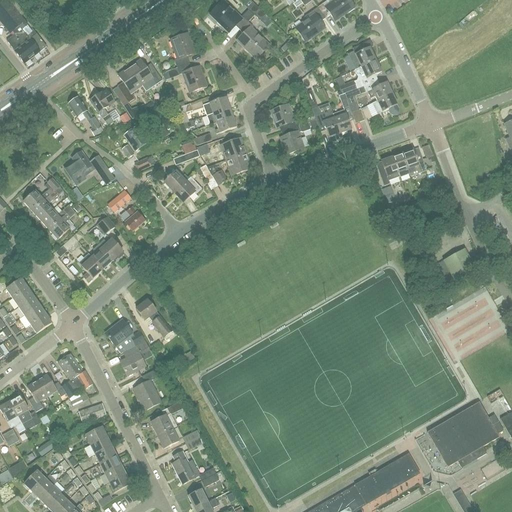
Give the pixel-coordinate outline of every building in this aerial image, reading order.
[(28,26),(6,0),(0,0),(0,22),(10,34),(12,32),(14,35),(6,42),(25,65),(47,47),(34,32),(33,33),(28,26)] [(321,13),(325,19),(330,15),(334,22),(354,8),(348,0),(327,0),(317,7),(321,13)] [(254,16),(260,10),(254,4),(248,11),(252,14),(246,20),(243,17),(241,20),(223,2),(210,15),(229,33),(235,27),(239,31),(248,22),(254,16)] [(324,28),(320,22),(325,19),(321,13),(317,7),(304,16),(307,20),(295,29),(305,42),(324,28)] [(260,10),(254,16),(260,21),(265,15),(260,10)] [(462,29),(469,23),(465,19),(458,24),(462,29)] [(248,22),(239,31),(244,35),(238,41),(256,59),(269,46),(251,29),(253,27),(248,22)] [(177,68),(189,63),(187,56),(194,54),(187,34),(170,40),(176,59),(174,60),(177,68)] [(354,71),(375,61),(370,48),(364,51),(361,45),(352,49),(353,52),(347,55),(355,70),(354,71)] [(134,64),(129,68),(135,77),(142,87),(145,92),(150,88),(156,85),(159,83),(162,81),(158,75),(154,68),(148,73),(145,68),(140,60),(134,64)] [(357,81),(339,87),(342,94),(344,94),(370,84),(367,79),(381,72),(375,61),(354,71),(357,78),(357,81)] [(192,70),(189,63),(177,68),(179,75),(182,74),(189,93),(206,87),(199,67),(192,70)] [(123,71),(117,75),(123,83),(126,88),(120,91),(124,97),(129,104),(129,103),(135,99),(131,94),(136,90),(142,87),(135,77),(129,68),(123,71)] [(377,101),(392,94),(386,83),(372,90),(372,91),(367,93),(370,99),(375,97),(377,101)] [(365,93),(363,87),(344,94),(346,100),(347,100),(365,93)] [(100,94),(90,101),(98,113),(107,126),(113,122),(108,115),(104,109),(108,106),(114,102),(106,91),(100,95),(100,94)] [(311,107),(316,105),(311,91),(305,93),(311,107)] [(338,96),(344,111),(350,109),(346,100),(344,94),(342,95),(338,96)] [(392,94),(377,101),(383,112),(388,109),(390,113),(391,115),(393,116),(395,116),(398,115),(399,113),(399,111),(399,109),(397,105),(392,94)] [(92,118),(87,111),(78,98),(68,105),(77,118),(82,115),(91,129),(89,130),(94,138),(104,132),(94,117),(92,118)] [(209,115),(229,108),(226,99),(209,104),(203,106),(206,116),(209,115)] [(193,111),(190,104),(174,110),(177,117),(193,111)] [(316,105),(311,107),(318,125),(323,123),(326,131),(328,138),(340,134),(331,111),(320,115),(316,105)] [(284,131),(298,126),(296,121),(294,122),(288,106),(271,112),(277,129),(279,128),(283,127),(284,131)] [(233,118),(229,108),(209,115),(206,116),(206,117),(207,117),(210,126),(212,125),(233,118)] [(351,113),(354,121),(355,125),(365,121),(361,109),(351,113)] [(348,123),(344,111),(333,115),(332,111),(331,111),(340,134),(351,130),(348,123)] [(305,124),(315,120),(313,114),(302,118),(305,124)] [(127,115),(120,119),(124,124),(130,120),(127,115)] [(212,125),(210,126),(216,124),(218,130),(215,131),(216,135),(219,134),(236,128),(233,118),(212,125)] [(311,127),(312,131),(315,130),(318,129),(317,124),(315,120),(309,122),(311,127)] [(185,130),(195,127),(193,121),(183,125),(185,130)] [(301,125),(298,126),(284,131),(286,137),(283,138),(281,139),(286,155),(303,149),(298,134),(301,133),(303,133),(310,130),(310,128),(308,123),(305,124),(301,125)] [(124,136),(135,152),(148,143),(136,127),(124,136)] [(212,141),(210,134),(193,140),(197,146),(212,141)] [(226,161),(246,154),(240,139),(221,146),(226,161)] [(185,156),(196,151),(194,145),(192,146),(191,143),(181,147),(185,156)] [(197,151),(200,157),(210,154),(207,145),(196,149),(197,151)] [(134,155),(127,146),(122,150),(128,159),(134,155)] [(409,175),(420,171),(421,173),(427,171),(423,159),(417,162),(413,150),(401,154),(409,175)] [(196,151),(185,156),(173,160),(175,166),(200,157),(197,151),(196,151)] [(91,167),(81,152),(71,159),(75,164),(65,171),(71,180),(81,173),(82,174),(91,167)] [(246,154),(226,161),(231,176),(251,170),(246,154)] [(409,175),(401,154),(392,158),(396,168),(399,178),(400,177),(400,178),(409,175)] [(385,174),(380,176),(384,187),(390,185),(388,182),(399,178),(396,168),(392,158),(381,162),(385,174)] [(138,173),(151,167),(148,160),(135,166),(138,173)] [(28,168),(24,163),(18,169),(22,173),(28,168)] [(99,175),(107,170),(103,164),(95,170),(99,175)] [(207,168),(214,181),(218,187),(227,181),(221,171),(219,172),(214,165),(207,168)] [(207,168),(205,166),(196,172),(200,177),(203,175),(207,183),(206,183),(211,191),(218,187),(214,181),(207,168)] [(45,169),(40,172),(46,181),(51,177),(45,169)] [(173,194),(189,180),(185,175),(181,178),(175,172),(163,183),(173,194)] [(55,191),(60,187),(52,178),(44,186),(48,190),(40,198),(35,192),(23,203),(31,213),(54,192),(55,191)] [(191,178),(189,180),(173,194),(183,204),(194,193),(195,194),(201,189),(191,178)] [(54,192),(31,213),(40,222),(52,211),(48,206),(63,191),(60,188),(60,187),(55,191),(54,192)] [(389,188),(382,190),(389,203),(396,201),(391,187),(389,188)] [(124,191),(107,205),(114,213),(131,199),(124,191)] [(412,211),(423,206),(420,200),(409,205),(412,211)] [(66,215),(72,210),(69,206),(63,211),(66,215)] [(126,212),(130,219),(125,223),(132,232),(145,222),(137,213),(132,207),(126,212)] [(62,219),(48,231),(57,241),(69,229),(65,224),(75,214),(72,210),(66,215),(62,219)] [(52,211),(40,222),(48,231),(62,219),(58,214),(57,216),(52,211)] [(107,218),(101,222),(109,232),(110,232),(115,228),(107,218)] [(109,232),(101,222),(97,226),(105,236),(110,232),(109,232)] [(60,258),(68,252),(71,255),(81,246),(73,237),(55,253),(60,258)] [(124,254),(122,252),(111,240),(107,244),(104,240),(98,245),(102,249),(113,261),(117,257),(118,259),(124,254)] [(92,258),(88,254),(102,270),(113,261),(102,249),(98,245),(92,250),(96,254),(92,258)] [(448,286),(455,282),(476,271),(464,249),(437,264),(448,286)] [(102,270),(88,254),(78,263),(82,267),(81,267),(87,274),(83,278),(88,283),(92,279),(102,270)] [(12,299),(27,288),(21,279),(6,290),(12,299)] [(33,297),(27,288),(12,299),(18,308),(33,297)] [(39,306),(33,297),(18,308),(24,316),(39,306)] [(172,333),(156,312),(147,301),(136,310),(144,321),(148,326),(152,324),(163,339),(164,338),(167,342),(175,335),(173,332),(172,333)] [(46,315),(39,306),(24,316),(30,325),(46,315)] [(51,323),(46,315),(30,325),(36,334),(51,323)] [(13,324),(9,317),(4,320),(9,327),(13,324)] [(132,333),(122,320),(105,334),(115,347),(132,333)] [(19,321),(14,324),(26,341),(30,338),(19,321)] [(11,329),(15,336),(20,333),(15,326),(11,329)] [(11,335),(7,329),(2,332),(7,338),(11,335)] [(135,347),(145,342),(140,332),(133,335),(134,337),(131,339),(135,347)] [(25,341),(21,335),(17,338),(21,344),(25,341)] [(8,340),(13,347),(17,344),(13,338),(8,340)] [(145,342),(135,347),(136,348),(129,351),(132,357),(120,363),(126,377),(145,367),(140,357),(150,352),(145,342)] [(188,361),(195,358),(190,351),(185,354),(188,361)] [(61,387),(66,395),(70,403),(80,398),(82,402),(88,399),(84,390),(76,394),(85,387),(86,389),(93,385),(84,371),(82,372),(70,355),(58,364),(70,381),(61,387)] [(142,377),(144,384),(133,390),(144,412),(161,403),(150,382),(162,376),(159,369),(142,377)] [(47,375),(37,382),(46,397),(56,391),(61,398),(66,395),(61,387),(58,383),(53,386),(47,375)] [(46,397),(37,382),(26,388),(32,399),(28,401),(35,412),(35,413),(43,409),(39,401),(46,397)] [(20,396),(9,402),(22,426),(22,425),(32,420),(39,432),(40,431),(46,441),(44,442),(46,446),(48,444),(50,448),(54,445),(35,413),(35,412),(30,415),(20,396)] [(22,426),(9,402),(0,407),(0,409),(11,429),(15,427),(19,434),(25,431),(22,425),(22,426)] [(157,437),(177,426),(171,415),(184,409),(181,402),(161,412),(164,417),(150,424),(157,437)] [(488,419),(479,402),(426,433),(447,468),(458,462),(460,465),(475,456),(474,455),(500,439),(498,434),(503,431),(494,416),(488,419)] [(82,423),(106,416),(103,405),(78,412),(82,423)] [(511,412),(501,419),(510,436),(511,439),(511,412)] [(177,427),(177,426),(157,437),(163,450),(178,442),(172,429),(177,427)] [(90,446),(107,438),(102,428),(85,436),(90,446)] [(7,433),(14,444),(19,441),(13,430),(7,433)] [(185,444),(200,436),(197,431),(182,439),(185,444)] [(14,444),(7,433),(2,436),(9,447),(14,444)] [(200,436),(185,444),(189,452),(204,444),(200,436)] [(111,447),(107,438),(90,446),(94,455),(111,447)] [(41,456),(47,453),(42,446),(37,450),(41,456)] [(111,447),(94,455),(99,465),(116,457),(111,447)] [(66,459),(71,456),(66,449),(62,452),(66,459)] [(54,455),(58,462),(63,459),(58,452),(54,455)] [(172,458),(175,463),(171,465),(181,485),(195,478),(185,458),(182,452),(172,458)] [(362,511),(360,508),(419,474),(408,455),(349,489),(346,483),(296,511),(362,511)] [(121,466),(116,457),(99,465),(104,474),(121,466)] [(73,468),(77,464),(72,458),(68,461),(73,468)] [(65,471),(69,467),(64,461),(60,464),(65,471)] [(125,475),(121,466),(104,474),(109,484),(125,475)] [(79,467),(74,470),(79,476),(83,473),(79,467)] [(15,477),(21,473),(18,469),(12,473),(15,477)] [(66,473),(71,479),(75,476),(71,469),(66,473)] [(32,492),(45,479),(37,471),(24,485),(32,492)] [(215,474),(201,481),(204,489),(220,480),(217,474),(216,474),(215,474)] [(66,475),(61,480),(66,484),(71,479),(66,475)] [(90,482),(85,475),(80,478),(85,485),(90,482)] [(125,475),(109,484),(113,494),(130,485),(125,475)] [(73,481),(77,488),(82,485),(77,478),(73,481)] [(52,487),(45,479),(32,492),(39,500),(52,487)] [(91,484),(87,487),(92,493),(96,490),(91,484)] [(68,494),(74,489),(71,485),(65,491),(68,494)] [(465,485),(459,488),(465,499),(471,496),(465,485)] [(52,487),(39,500),(47,507),(60,494),(52,487)] [(84,497),(88,493),(83,487),(79,490),(84,497)] [(208,503),(208,502),(201,490),(188,497),(194,509),(208,503)] [(98,492),(93,496),(98,502),(102,499),(98,492)] [(56,511),(67,501),(60,494),(47,507),(51,511),(56,511)] [(85,499),(90,505),(94,502),(89,495),(85,499)] [(208,503),(194,509),(195,511),(212,511),(211,510),(219,506),(215,499),(208,502),(208,503)] [(67,501),(56,511),(71,511),(75,509),(67,501)]
